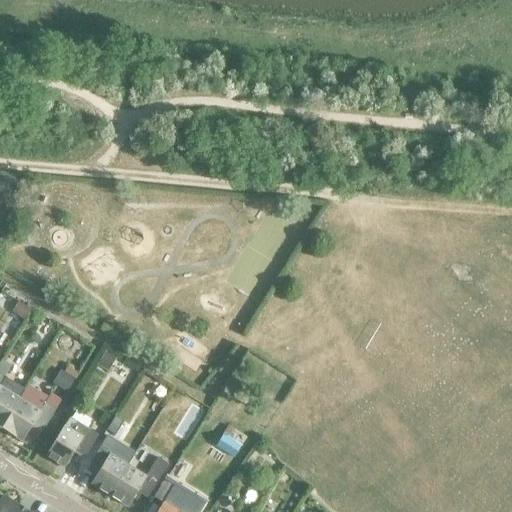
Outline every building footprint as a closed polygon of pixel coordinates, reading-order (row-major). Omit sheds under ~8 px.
[(0,179),(0,193),(14,195),(16,181),(0,179)] [(131,227),(145,244),(154,237),(140,220),(131,227)] [(17,301),(11,311),(24,318),(29,308),(17,301)] [(105,350),(97,363),(106,369),(114,356),(105,350)] [(0,428),(1,429),(25,390),(3,377),(7,370),(0,365),(0,428)] [(60,369),(52,382),(66,390),(76,373),(66,366),(63,371),(60,369)] [(41,433),(61,400),(50,394),(48,398),(28,385),(25,390),(1,429),(22,442),(31,427),(41,433)] [(185,397),(181,403),(188,407),(191,400),(185,397)] [(69,417),(63,427),(45,456),(64,468),(73,453),(83,459),(98,435),(69,417)] [(114,417),(106,430),(114,435),(122,422),(114,417)] [(233,458),(245,439),(228,427),(215,447),(233,458)] [(109,496),(127,466),(109,455),(115,446),(104,439),(90,463),(100,469),(90,485),(109,496)] [(145,477),(127,466),(109,496),(127,507),(137,492),(146,498),(167,464),(157,458),(145,477)] [(247,461),(239,473),(246,477),(254,466),(247,461)] [(194,511),(193,511),(187,511),(173,503),(178,496),(171,491),(175,485),(165,479),(153,497),(163,503),(156,511),(194,511)] [(0,511),(23,511),(1,498),(0,498),(0,511)]
